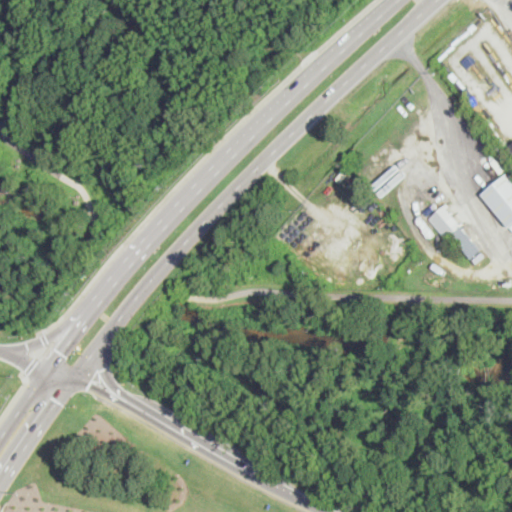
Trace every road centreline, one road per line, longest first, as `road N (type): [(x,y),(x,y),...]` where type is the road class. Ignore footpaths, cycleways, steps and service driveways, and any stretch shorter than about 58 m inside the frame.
road 1 (secondary): [(73,378),(215,211),(410,23)]
road 2 (secondary): [(397,0),(184,201),(100,297)]
road 3 (motorway): [(329,511),(73,378)]
road 4 (secondary): [(0,483),(73,378)]
road 5 (motorway): [(176,426),(113,383),(103,340)]
